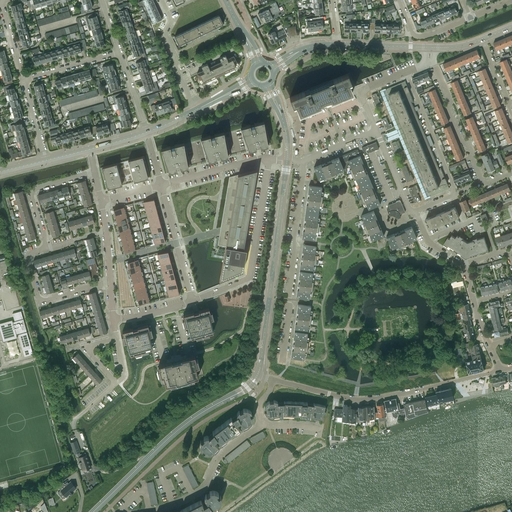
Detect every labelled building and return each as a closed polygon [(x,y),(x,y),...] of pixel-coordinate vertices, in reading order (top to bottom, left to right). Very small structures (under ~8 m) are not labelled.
[(31,6),(32,9),(41,6),(38,0),(31,0),(30,0),(31,6)] [(120,17),(128,14),(127,8),(129,7),(129,5),(136,3),(135,0),(129,2),(117,6),(119,11),(118,11),(120,17)] [(82,4),(79,5),(81,13),(81,14),(85,13),(92,11),(91,8),(93,7),(91,1),(82,4)] [(419,1),(412,4),(414,9),(421,7),(419,1)] [(272,7),(258,14),(260,19),(264,16),(267,22),(266,22),(273,19),(271,15),(280,11),(275,2),(270,4),(270,5),(271,5),(272,7)] [(10,6),(12,12),(21,9),(23,9),(21,3),(18,4),(16,4),(10,6)] [(349,4),(341,5),(342,11),(345,11),(346,14),(352,13),(352,10),(352,9),(352,4),(349,4)] [(448,9),(451,15),(453,14),(454,15),(457,14),(457,13),(454,6),(448,9)] [(12,12),(14,18),(22,15),(21,9),(12,12)] [(451,15),(448,9),(442,11),(445,18),(446,19),(448,18),(449,16),(451,15)] [(437,13),(439,20),(442,19),(443,20),(445,19),(445,18),(442,11),(437,13)] [(431,16),(434,23),(439,20),(437,13),(431,16)] [(93,14),(86,16),(87,19),(86,19),(87,25),(98,22),(96,16),(94,16),(93,14)] [(130,19),(128,14),(120,17),(122,22),(130,19)] [(344,23),(344,32),(350,32),(350,24),(350,18),(353,18),(354,18),(354,14),(352,14),(346,15),(346,19),(344,19),(344,23)] [(14,18),(15,23),(24,21),(22,15),(14,18)] [(160,15),(151,19),(153,24),(162,19),(160,15)] [(204,22),(208,31),(214,28),(215,29),(217,28),(217,27),(223,24),(221,19),(222,18),(220,16),(219,16),(219,15),(204,22)] [(323,16),(304,19),(306,34),(318,32),(318,30),(323,29),(322,24),(323,24),(323,16)] [(425,18),(428,25),(434,23),(431,16),(425,18)] [(428,25),(425,18),(419,21),(422,27),(423,28),(426,27),(426,26),(428,25)] [(124,28),(132,25),(130,19),(122,22),(124,28)] [(15,23),(17,29),(26,27),(24,21),(15,23)] [(98,22),(87,25),(89,30),(91,30),(100,27),(98,22)] [(208,31),(204,22),(189,29),(194,38),(200,35),(200,36),(202,35),(202,34),(208,31)] [(371,29),(371,23),(368,23),(368,24),(362,24),(362,32),(368,32),(368,29),(371,29)] [(380,33),(380,24),(374,24),(375,23),(371,23),(371,29),(374,29),(374,33),(380,33)] [(134,31),(132,25),(124,28),(126,34),(134,31)] [(283,27),(284,29),(275,33),(274,31),(268,35),(272,43),(276,42),(279,40),(278,40),(287,36),(289,35),(296,34),(295,25),(285,26),(283,27)] [(392,25),(392,33),(401,33),(401,25),(392,25)] [(17,29),(19,35),(27,32),(26,27),(17,29)] [(93,36),(102,33),(100,27),(91,30),(93,36)] [(194,38),(189,29),(174,36),(175,38),(174,38),(175,41),(176,40),(179,45),(185,42),(185,43),(187,43),(188,42),(187,41),(194,38)] [(126,34),(128,39),(138,36),(136,30),(134,31),(126,34)] [(19,35),(20,41),(29,38),(27,32),(19,35)] [(103,39),(102,33),(93,36),(95,41),(103,39)] [(138,36),(128,39),(130,45),(141,41),(139,36),(138,36)] [(29,38),(20,41),(22,47),(26,45),(28,45),(28,46),(30,45),(30,44),(31,44),(30,41),(31,40),(31,38),(29,38)] [(499,40),(502,48),(508,46),(505,38),(504,38),(502,39),(499,40)] [(95,41),(92,42),(94,48),(105,45),(103,39),(95,41)] [(83,42),(82,40),(72,43),(75,54),(81,52),(81,51),(84,50),(82,43),(83,42)] [(497,50),(502,48),(499,40),(498,41),(498,40),(496,41),(497,41),(493,43),(497,50)] [(141,41),(130,45),(131,51),(143,47),(141,41)] [(75,54),(72,43),(67,45),(67,47),(70,55),(75,54)] [(37,49),(41,64),(47,62),(44,53),(44,52),(41,53),(39,51),(39,49),(38,47),(37,49)] [(70,55),(67,47),(61,48),(64,57),(70,55)] [(143,47),(131,51),(134,57),(136,56),(137,59),(143,57),(146,56),(143,47)] [(64,57),(61,48),(56,50),(58,59),(64,57)] [(41,64),(37,49),(31,50),(32,54),(35,53),(36,56),(33,57),(32,57),(33,58),(32,58),(33,60),(35,65),(41,64)] [(472,52),(475,60),(480,57),(477,50),(476,50),(476,49),(474,50),(474,51),(472,52)] [(58,59),(56,50),(50,52),(52,60),(58,59)] [(47,62),(52,60),(50,52),(44,53),(47,62)] [(466,54),(469,62),(475,60),(472,52),(471,52),(470,52),(469,53),(466,54)] [(460,57),(463,64),(469,62),(466,54),(465,55),(465,54),(463,55),(460,57)] [(238,65),(238,63),(236,62),(233,56),(227,59),(225,55),(219,58),(221,62),(209,68),(207,63),(201,66),(203,70),(197,73),(199,79),(199,81),(201,83),(202,84),(238,66),(238,65)] [(135,63),(137,68),(146,65),(143,57),(137,59),(138,62),(135,63)] [(455,59),(458,67),(463,64),(460,57),(459,57),(457,57),(458,58),(455,59)] [(449,61),(452,69),(458,67),(455,59),(454,59),(452,60),(449,61)] [(452,69),(449,61),(448,62),(448,61),(446,62),(443,64),(446,72),(452,69)] [(0,63),(0,68),(0,70),(9,67),(7,62),(0,63)] [(510,63),(502,66),(503,71),(510,68),(509,66),(511,66),(510,63)] [(102,67),(104,72),(115,69),(113,64),(104,66),(102,67)] [(137,68),(139,74),(148,71),(146,65),(137,68)] [(0,70),(2,76),(11,73),(9,67),(0,70)] [(94,75),(92,70),(89,70),(89,69),(83,71),(86,80),(92,78),(91,76),(94,75)] [(116,75),(115,69),(104,72),(106,78),(116,75)] [(77,73),(80,81),(86,80),(83,71),(77,73)] [(139,74),(141,80),(152,76),(150,71),(148,71),(139,74)] [(423,74),(426,81),(431,79),(428,72),(423,74)] [(12,79),(11,73),(2,76),(4,81),(3,82),(4,85),(12,82),(11,79),(12,79)] [(72,74),(74,83),(80,81),(77,73),(72,74)] [(66,76),(68,85),(74,83),(72,74),(66,76)] [(309,90),(309,89),(289,98),(293,106),(295,105),(299,115),(321,106),(320,103),(330,99),(331,101),(353,93),(349,83),(351,82),(348,74),(328,82),(329,82),(329,83),(309,91),(308,90),(309,90)] [(417,76),(420,83),(426,81),(423,74),(417,76)] [(118,81),(116,75),(106,78),(107,84),(118,81)] [(60,78),(63,86),(68,85),(66,76),(60,78)] [(141,80),(143,85),(154,82),(152,76),(141,80)] [(412,78),(415,86),(420,83),(417,76),(412,78)] [(52,80),(53,86),(56,86),(57,88),(63,86),(60,78),(54,79),(54,80),(52,80)] [(451,83),(453,88),(460,85),(457,80),(451,83)] [(118,81),(107,84),(110,93),(120,90),(120,87),(118,81)] [(154,82),(143,85),(145,91),(146,91),(147,94),(155,91),(158,90),(155,81),(154,82)] [(416,162),(430,196),(449,189),(449,188),(447,183),(445,178),(441,168),(439,169),(411,102),(413,101),(409,92),(410,92),(407,86),(407,87),(405,81),(404,82),(386,89),(390,99),(388,103),(400,132),(412,160),(416,162)] [(35,92),(44,89),(42,83),(33,86),(35,92)] [(5,86),(3,87),(6,95),(8,95),(16,92),(14,87),(13,87),(13,84),(5,86)] [(462,91),(460,85),(453,88),(455,93),(462,91)] [(35,92),(37,97),(45,95),(44,89),(35,92)] [(428,92),(431,97),(437,94),(435,89),(428,92)] [(464,96),(462,91),(455,93),(457,99),(464,96)] [(16,92),(8,95),(9,100),(18,98),(16,92)] [(120,93),(112,95),(115,104),(117,104),(125,101),(124,95),(123,95),(122,92),(120,93)] [(376,93),(372,95),(375,102),(373,103),(375,107),(378,106),(378,105),(381,104),(376,93)] [(437,94),(431,97),(433,102),(439,100),(437,94)] [(45,95),(37,97),(38,103),(47,101),(45,95)] [(460,104),(466,101),(464,96),(457,99),(460,104)] [(18,98),(9,100),(11,106),(19,104),(18,98)] [(161,103),(164,112),(172,110),(170,106),(174,105),(171,99),(168,100),(168,99),(164,101),(165,102),(161,103)] [(433,102),(435,108),(442,105),(439,100),(433,102)] [(38,103),(40,109),(49,106),(47,101),(38,103)] [(125,101),(117,104),(118,109),(127,107),(125,101)] [(468,107),(466,101),(460,104),(462,110),(468,107)] [(164,112),(161,103),(158,104),(158,103),(154,104),(154,105),(151,106),(153,112),(156,111),(157,115),(164,112)] [(19,104),(11,106),(13,112),(21,110),(19,104)] [(444,110),(442,105),(435,108),(437,113),(444,110)] [(40,109),(42,115),(50,112),(49,106),(40,109)] [(127,107),(118,109),(120,115),(129,113),(127,107)] [(468,107),(462,110),(464,115),(471,113),(468,107)] [(21,110),(13,112),(14,118),(13,118),(14,121),(21,119),(20,116),(23,116),(21,110)] [(446,116),(444,110),(437,113),(440,119),(446,116)] [(42,115),(43,120),(52,118),(50,112),(42,115)] [(129,113),(120,115),(122,121),(130,118),(129,113)] [(449,122),(446,116),(440,119),(442,124),(449,122)] [(466,119),(468,124),(475,122),(472,116),(466,119)] [(386,117),(381,119),(386,130),(386,131),(388,130),(391,129),(392,128),(393,128),(391,124),(390,124),(389,125),(386,117)] [(52,118),(43,120),(45,126),(49,125),(50,128),(55,126),(54,124),(52,118)] [(120,121),(121,127),(132,124),(130,118),(122,121),(120,121)] [(12,125),(11,125),(12,131),(15,131),(24,128),(22,122),(21,119),(14,121),(15,124),(12,125)] [(270,145),(265,124),(264,124),(264,121),(254,124),(256,131),(252,132),(250,125),(240,128),(241,130),(246,152),(256,149),(256,147),(260,146),(260,148),(270,145)] [(93,127),(94,133),(97,132),(98,135),(104,133),(101,125),(100,122),(98,123),(99,126),(95,127),(95,126),(93,127)] [(477,127),(475,122),(468,124),(470,130),(477,127)] [(112,130),(111,124),(108,125),(107,123),(101,125),(104,133),(110,132),(109,131),(112,130)] [(83,128),(86,136),(92,135),(92,134),(94,133),(93,127),(90,128),(89,126),(83,128)] [(479,132),(477,127),(470,130),(472,135),(479,132)] [(24,128),(15,131),(17,136),(26,134),(24,128)] [(78,129),(80,138),(86,136),(83,128),(78,129)] [(63,143),(60,134),(56,136),(55,133),(60,132),(59,129),(50,131),(51,137),(50,137),(52,142),(56,141),(57,145),(63,143)] [(72,131),(74,140),(80,138),(78,129),(72,131)] [(397,129),(386,134),(387,137),(389,141),(400,136),(398,132),(397,129)] [(66,133),(69,141),(74,140),(72,131),(66,133)] [(454,136),(452,131),(446,133),(448,139),(454,136)] [(221,159),(231,156),(225,134),(224,134),(224,132),(214,135),(216,142),(212,143),(210,136),(200,138),(201,141),(206,162),(216,160),(216,158),(220,157),(221,159)] [(481,138),(479,132),(472,135),(475,141),(481,138)] [(60,134),(63,143),(69,141),(66,133),(60,134)] [(17,136),(15,137),(17,143),(19,142),(27,140),(26,134),(17,136)] [(457,142),(454,136),(448,139),(450,144),(457,142)] [(484,143),(481,138),(475,141),(477,146),(484,143)] [(27,140),(19,142),(20,148),(29,145),(27,140)] [(393,151),(395,155),(398,154),(398,153),(403,151),(398,141),(391,143),(394,151),(393,151)] [(364,155),(379,149),(376,142),(361,148),(364,155)] [(459,147),(457,142),(450,144),(452,150),(459,147)] [(181,169),(191,167),(185,145),(184,145),(184,143),(174,145),(176,153),(172,154),(170,146),(161,149),(161,151),(167,173),(176,170),(176,169),(180,167),(181,169)] [(484,143),(477,146),(479,152),(486,149),(484,143)] [(13,154),(12,150),(9,151),(11,159),(14,158),(22,155),(23,156),(27,155),(26,152),(31,151),(29,145),(20,148),(21,151),(13,154)] [(455,155),(461,152),(459,147),(452,150),(455,155)] [(342,162),(360,155),(357,150),(340,157),(342,162)] [(464,158),(461,152),(455,155),(457,161),(464,158)] [(481,155),(484,161),(488,160),(488,161),(491,160),(488,153),(481,155)] [(354,177),(358,185),(370,180),(367,173),(367,174),(366,174),(364,170),(365,169),(365,170),(366,169),(364,166),(364,167),(363,167),(361,162),(362,162),(362,163),(363,163),(360,155),(342,162),(341,163),(343,170),(344,169),(346,169),(350,167),(351,169),(349,169),(353,178),(354,177)] [(150,178),(144,156),(128,160),(130,167),(135,165),(136,169),(132,170),(133,175),(132,175),(134,182),(150,178)] [(335,173),(343,170),(341,163),(338,157),(331,160),(331,161),(332,160),(332,162),(328,163),(327,162),(328,162),(324,163),(325,163),(325,164),(321,166),(320,165),(321,165),(313,168),(319,180),(327,176),(327,178),(336,175),(336,174),(336,175),(335,173)] [(488,160),(484,161),(485,164),(486,163),(489,172),(495,169),(499,167),(497,160),(492,162),(491,160),(488,161),(488,160)] [(116,163),(100,168),(106,189),(122,185),(120,179),(119,179),(118,174),(114,175),(112,171),(118,170),(116,163)] [(401,167),(406,178),(407,182),(413,179),(410,172),(409,173),(406,165),(401,167)] [(257,169),(229,177),(220,227),(218,245),(225,246),(223,258),(220,280),(243,271),(246,249),(243,248),(257,169)] [(463,172),(464,174),(467,181),(472,179),(468,170),(463,172)] [(462,183),(459,176),(458,174),(453,176),(456,185),(462,183)] [(467,181),(464,174),(459,176),(462,183),(467,181)] [(77,183),(79,189),(87,186),(85,180),(77,183)] [(370,180),(358,185),(361,193),(359,194),(359,193),(363,202),(364,201),(368,210),(380,205),(377,197),(377,198),(376,199),(374,194),(375,194),(376,194),(374,190),(374,191),(373,191),(371,187),(372,186),(373,187),(370,180)] [(502,186),(505,192),(510,190),(508,183),(502,186)] [(306,204),(305,212),(318,214),(319,207),(319,205),(321,205),(321,206),(322,196),(320,196),(321,194),(322,187),(309,185),(308,193),(309,193),(308,198),(307,197),(307,201),(307,200),(308,200),(307,205),(306,205),(306,204)] [(414,186),(408,188),(415,203),(418,202),(418,201),(420,200),(417,193),(420,192),(417,185),(414,186)] [(62,188),(64,196),(70,194),(68,186),(62,188)] [(79,189),(81,195),(88,192),(87,186),(79,189)] [(502,186),(497,188),(500,194),(505,192),(502,186)] [(62,188),(56,190),(58,198),(64,196),(62,188)] [(500,194),(497,188),(491,190),(494,197),(500,194)] [(58,198),(56,190),(50,192),(52,200),(58,198)] [(491,190),(486,192),(489,199),(494,197),(491,190)] [(14,193),(16,199),(24,197),(22,191),(14,193)] [(50,192),(44,193),(46,201),(52,200),(50,192)] [(81,195),(82,200),(90,198),(88,192),(81,195)] [(489,199),(486,192),(481,195),(483,201),(489,199)] [(40,203),(46,201),(44,193),(38,195),(40,203)] [(481,195),(475,197),(478,203),(483,201),(481,195)] [(25,203),(24,197),(16,199),(17,205),(25,203)] [(472,206),(478,203),(475,197),(470,199),(470,200),(472,204),(472,206)] [(92,204),(90,198),(82,200),(84,206),(92,204)] [(143,201),(145,207),(157,204),(156,202),(155,202),(154,201),(154,199),(153,198),(151,199),(151,198),(143,201)] [(470,209),(468,205),(466,201),(466,199),(460,202),(464,212),(470,209)] [(387,212),(389,216),(390,216),(391,216),(392,216),(393,216),(394,216),(394,217),(395,217),(395,218),(396,218),(396,219),(400,217),(399,215),(405,212),(400,200),(388,205),(386,209),(387,212)] [(19,211),(27,208),(25,203),(17,205),(19,211)] [(145,207),(146,213),(157,210),(157,209),(156,207),(157,206),(157,204),(145,207)] [(113,216),(125,212),(124,206),(116,208),(113,209),(113,210),(114,212),(114,213),(113,213),(113,216)] [(455,207),(440,213),(445,223),(459,217),(455,207)] [(29,214),(27,208),(19,211),(21,217),(29,214)] [(146,213),(147,218),(158,215),(157,212),(159,212),(159,211),(158,209),(157,209),(157,210),(146,213)] [(45,213),(47,219),(55,217),(53,211),(45,213)] [(376,218),(373,211),(361,216),(364,224),(363,225),(363,224),(366,233),(367,233),(366,233),(368,232),(371,241),(383,236),(384,236),(384,235),(383,235),(381,228),(380,228),(381,229),(379,230),(377,225),(379,225),(378,221),(377,222),(378,222),(376,222),(375,218),(376,217),(376,218)] [(116,221),(127,218),(125,212),(113,216),(114,218),(115,218),(116,220),(116,221)] [(317,220),(318,214),(305,212),(304,220),(304,219),(306,219),(305,224),(304,224),(304,223),(303,227),(303,226),(305,227),(304,232),(303,231),(303,230),(302,238),(315,240),(316,233),(316,231),(318,231),(317,232),(318,232),(319,222),(317,222),(317,220)] [(445,223),(440,213),(426,219),(430,229),(445,223)] [(23,223),(31,220),(29,214),(21,217),(23,223)] [(147,218),(149,223),(159,220),(159,217),(160,217),(159,214),(158,215),(147,218)] [(86,216),(88,224),(94,223),(92,215),(86,216)] [(88,224),(86,216),(80,218),(82,226),(88,224)] [(49,225),(56,222),(55,217),(47,219),(49,225)] [(82,226),(80,218),(74,220),(76,228),(82,226)] [(118,226),(128,223),(127,218),(116,221),(116,220),(115,221),(115,223),(117,223),(117,226),(118,226)] [(149,223),(150,228),(161,225),(160,222),(162,222),(161,219),(159,220),(149,223)] [(32,226),(31,220),(23,223),(24,229),(32,226)] [(76,228),(74,220),(68,222),(70,230),(76,228)] [(50,231),(58,228),(56,222),(49,225),(50,231)] [(119,231),(130,228),(128,223),(118,226),(117,226),(116,226),(117,228),(118,228),(119,231)] [(150,228),(152,233),(162,230),(161,228),(163,227),(162,225),(161,225),(150,228)] [(26,234),(34,232),(32,226),(24,229),(26,234)] [(416,239),(411,226),(404,229),(404,230),(405,229),(405,231),(401,232),(400,231),(401,231),(400,231),(397,232),(397,233),(398,232),(398,234),(393,235),(393,234),(394,234),(387,237),(386,236),(386,237),(391,249),(400,246),(400,247),(409,244),(409,243),(409,244),(408,242),(416,239)] [(58,228),(50,231),(52,237),(60,234),(58,228)] [(120,236),(131,233),(130,228),(119,231),(117,231),(118,234),(120,233),(120,236)] [(152,233),(153,239),(164,236),(164,235),(163,233),(164,232),(164,230),(162,230),(152,233)] [(36,238),(34,232),(26,234),(28,240),(36,238)] [(122,241),(132,239),(131,233),(120,236),(119,236),(119,239),(121,238),(122,241)] [(164,236),(153,239),(155,245),(163,243),(165,242),(165,241),(164,238),(166,238),(165,235),(164,235),(164,236)] [(461,255),(466,258),(468,242),(463,239),(463,238),(460,235),(459,237),(457,235),(456,238),(452,235),(449,239),(448,237),(444,244),(448,246),(449,245),(462,254),(461,255)] [(500,247),(504,245),(501,236),(495,238),(497,245),(499,244),(500,247)] [(474,240),(468,242),(466,258),(471,256),(470,255),(488,249),(484,237),(477,239),(477,238),(473,239),(474,240)] [(123,247),(134,244),(132,239),(122,241),(120,242),(121,244),(122,244),(123,246),(123,247)] [(123,246),(122,247),(122,249),(124,249),(125,252),(125,253),(128,252),(128,253),(136,250),(134,244),(123,247),(123,246)] [(299,271),(312,273),(313,266),(314,264),(315,264),(315,265),(317,255),(316,255),(315,255),(315,253),(316,246),(303,245),(302,252),(303,252),(303,257),(302,257),(302,256),(301,256),(301,260),(301,259),(302,260),(302,264),(301,264),(301,263),(300,263),(299,271)] [(169,257),(171,257),(170,254),(169,255),(168,254),(168,251),(167,250),(165,251),(157,253),(159,260),(169,257)] [(169,257),(159,260),(160,265),(171,262),(172,262),(172,259),(170,260),(169,257)] [(35,267),(41,265),(39,258),(33,260),(35,267)] [(85,260),(89,271),(91,278),(96,276),(96,277),(99,276),(98,274),(99,273),(97,267),(94,258),(85,260)] [(129,268),(139,265),(138,258),(130,260),(127,261),(127,262),(128,265),(127,266),(127,268),(129,268)] [(171,262),(160,265),(161,270),(172,267),(174,267),(173,265),(171,265),(171,262)] [(141,270),(139,265),(129,268),(130,271),(128,271),(129,273),(129,274),(130,273),(141,270)] [(173,270),(172,267),(161,270),(163,275),(173,272),(174,273),(175,272),(174,270),(173,270)] [(130,279),(132,278),(142,275),(141,270),(130,273),(131,276),(129,276),(130,279)] [(312,273),(299,271),(298,279),(299,279),(299,278),(300,278),(299,283),(298,283),(298,282),(297,286),(298,286),(299,286),(298,291),(297,290),(296,297),(309,299),(310,292),(310,290),(312,290),(312,291),(313,281),(313,282),(311,281),(311,279),(312,279),(312,273)] [(175,278),(176,278),(176,277),(176,275),(174,275),(174,273),(173,272),(163,275),(164,281),(175,278)] [(132,284),(133,284),(133,283),(144,280),(142,275),(132,278),(132,281),(131,281),(132,284)] [(164,281),(166,286),(176,283),(178,283),(177,280),(176,281),(175,278),(164,281)] [(510,289),(506,280),(504,281),(503,279),(500,280),(501,282),(498,283),(502,292),(510,289)] [(145,286),(144,280),(133,283),(134,286),(132,287),(133,289),(134,289),(145,286)] [(166,286),(167,291),(179,288),(179,285),(177,286),(176,283),(166,286)] [(491,294),(489,285),(486,285),(486,283),(484,284),(484,286),(480,287),(482,296),(491,294)] [(146,291),(145,286),(134,289),(135,292),(134,292),(134,294),(136,294),(146,291)] [(179,288),(167,291),(169,297),(169,298),(172,297),(177,296),(177,295),(179,295),(179,294),(178,290),(180,290),(179,288)] [(148,296),(146,291),(136,294),(137,297),(135,297),(136,299),(148,296)] [(148,296),(136,299),(136,302),(138,301),(139,305),(139,304),(139,305),(142,305),(150,303),(148,296)] [(294,331),(307,332),(308,326),(308,324),(310,324),(311,315),(309,315),(310,313),(311,306),(298,304),(296,312),(297,312),(297,311),(298,312),(297,316),(296,316),(296,319),(297,319),(296,324),(295,324),(295,323),(294,331)] [(460,313),(456,314),(457,320),(462,319),(465,318),(465,320),(470,319),(471,318),(468,304),(458,306),(460,313)] [(188,326),(191,338),(213,332),(210,320),(212,319),(209,308),(183,315),(186,326),(188,326)] [(33,354),(21,311),(12,313),(15,321),(13,322),(12,320),(5,322),(5,323),(0,323),(0,325),(4,340),(11,338),(12,339),(17,338),(16,335),(18,334),(24,356),(32,354),(33,354)] [(462,319),(465,328),(465,329),(472,328),(470,319),(465,320),(465,318),(462,319)] [(130,354),(152,348),(149,336),(151,336),(148,324),(122,331),(125,342),(127,342),(130,354)] [(501,326),(494,328),(494,332),(495,336),(500,335),(509,333),(508,328),(506,328),(506,327),(504,327),(503,328),(502,326),(501,326)] [(475,339),(472,328),(465,329),(465,328),(461,329),(462,332),(465,331),(467,341),(475,339)] [(307,332),(294,331),(293,338),(295,338),(294,343),(293,342),(292,346),(292,345),(294,345),(293,350),(292,350),(292,349),(291,357),(304,359),(305,352),(305,350),(306,350),(307,350),(308,341),(306,341),(306,339),(307,332)] [(67,341),(65,335),(59,336),(61,343),(67,341)] [(476,353),(480,352),(478,344),(471,345),(471,343),(465,344),(466,347),(468,347),(469,353),(471,352),(472,353),(475,353),(476,353)] [(73,358),(77,362),(82,357),(78,353),(73,358)] [(182,360),(172,362),(171,361),(158,365),(159,369),(157,370),(159,377),(163,376),(166,385),(170,384),(171,386),(194,380),(194,378),(198,376),(196,367),(199,366),(198,359),(196,359),(195,355),(181,359),(182,360)] [(82,357),(77,362),(81,367),(86,362),(82,357)] [(481,358),(468,360),(466,361),(467,365),(464,366),(466,371),(468,370),(469,373),(484,370),(481,358)] [(86,362),(81,367),(85,371),(90,366),(86,362)] [(85,371),(89,376),(94,371),(90,366),(85,371)] [(89,376),(93,380),(98,375),(94,371),(89,376)] [(102,380),(98,375),(93,380),(97,385),(102,380)] [(501,384),(499,376),(492,378),(493,380),(491,381),(492,386),(494,385),(501,384)] [(436,391),(436,394),(439,403),(443,402),(442,401),(453,398),(450,388),(436,391)] [(439,403),(436,394),(425,397),(427,406),(439,403)] [(403,404),(404,408),(400,408),(398,402),(396,403),(395,398),(384,401),(386,412),(391,411),(392,416),(396,418),(399,413),(405,412),(405,416),(409,418),(427,412),(426,406),(424,399),(406,403),(405,401),(403,402),(403,404)] [(272,417),(273,417),(273,418),(279,417),(279,418),(283,418),(289,418),(289,415),(295,415),(295,402),(284,401),(284,403),(278,403),(277,402),(277,401),(276,401),(275,401),(275,400),(274,400),(273,400),(273,401),(269,402),(269,401),(268,401),(267,402),(266,402),(266,403),(265,404),(265,405),(264,406),(264,407),(264,408),(266,408),(267,411),(264,411),(265,412),(265,413),(266,414),(267,415),(268,415),(268,416),(269,416),(270,417),(271,417),(272,417)] [(295,402),(295,415),(300,416),(300,419),(306,419),(310,419),(316,421),(316,418),(322,419),(323,413),(325,414),(325,410),(324,410),(325,406),(313,403),(313,404),(307,404),(307,402),(295,402)] [(385,419),(383,404),(376,405),(377,411),(375,412),(375,417),(378,416),(378,420),(379,420),(385,420),(385,419)] [(348,423),(350,406),(344,405),(343,410),(334,409),(334,416),(337,417),(336,422),(348,423)] [(350,406),(348,423),(357,424),(357,422),(358,422),(358,416),(356,416),(357,409),(354,408),(354,406),(350,406)] [(367,421),(365,406),(358,407),(359,425),(361,425),(360,421),(363,421),(363,425),(367,425),(367,421)] [(365,406),(367,421),(373,421),(373,425),(375,425),(373,406),(365,406)] [(231,417),(222,424),(230,435),(234,432),(236,434),(241,431),(244,429),(244,428),(249,425),(249,424),(250,423),(251,422),(252,421),(252,420),(253,419),(253,418),(253,417),(253,416),(253,415),(253,414),(252,414),(250,415),(249,413),(251,412),(251,411),(250,411),(249,410),(248,409),(247,409),(246,409),(245,408),(244,408),(243,409),(243,410),(240,412),(239,411),(239,410),(239,411),(238,412),(237,413),(237,414),(237,415),(232,418),(231,417)] [(230,435),(222,424),(212,431),(213,433),(209,437),(208,436),(207,436),(206,436),(205,436),(204,437),(203,437),(204,438),(202,441),(201,440),(200,441),(200,442),(200,443),(200,444),(200,445),(200,446),(200,447),(200,448),(201,448),(201,449),(203,448),(205,450),(203,451),(204,451),(204,452),(205,452),(206,452),(207,452),(207,453),(208,453),(209,453),(210,452),(211,452),(212,452),(213,451),(214,450),(215,451),(219,447),(222,445),(227,441),(225,439),(230,435)] [(76,441),(70,443),(74,454),(77,453),(78,455),(77,455),(78,458),(80,461),(79,461),(80,463),(80,462),(83,470),(91,467),(89,462),(88,460),(86,455),(85,452),(80,454),(79,452),(80,452),(76,441)] [(58,487),(66,497),(70,494),(74,491),(73,491),(76,488),(75,487),(71,482),(67,485),(66,484),(65,484),(63,483),(58,487)] [(204,497),(204,498),(204,497),(200,499),(201,500),(190,505),(193,511),(207,511),(206,511),(212,508),(214,510),(219,506),(218,506),(218,505),(219,504),(220,504),(220,503),(220,502),(221,502),(221,501),(221,500),(221,499),(221,498),(221,497),(220,496),(220,495),(218,497),(216,494),(218,493),(218,492),(217,492),(216,491),(215,491),(214,491),(213,491),(212,491),(211,491),(210,491),(209,491),(210,492),(207,495),(206,494),(205,495),(205,496),(204,497)]
